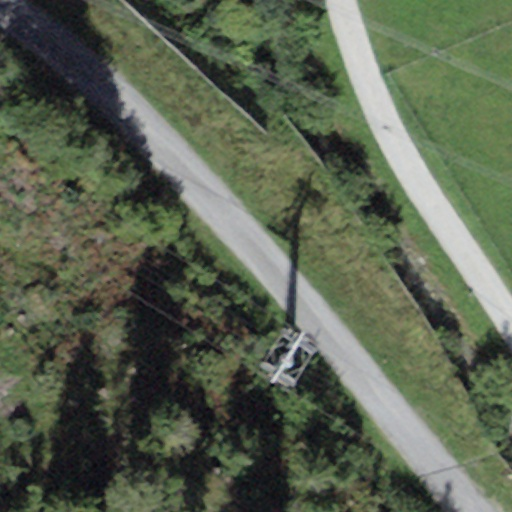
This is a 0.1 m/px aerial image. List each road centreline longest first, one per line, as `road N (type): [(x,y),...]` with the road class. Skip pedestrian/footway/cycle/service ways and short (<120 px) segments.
road 1 (track): [(0,7),(487,511)]
road 2 (track): [(338,0),(390,140),(511,327)]
